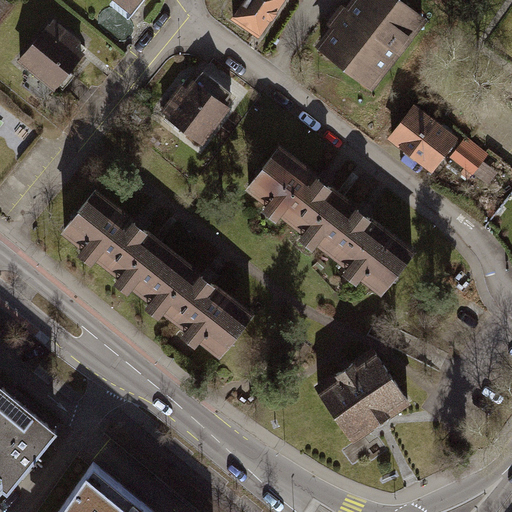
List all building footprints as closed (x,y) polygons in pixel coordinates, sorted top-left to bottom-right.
[(142,0),(119,0),(135,11),(142,0)] [(232,0),(221,17),(250,37),(275,0),(232,0)] [(391,0),(342,0),(308,44),(365,88),(418,21),(391,0)] [(49,18),(15,60),(54,92),(88,49),(49,18)] [(159,110),(206,143),(233,106),(189,73),(159,110)] [(416,101),(387,137),(432,173),(461,138),(416,101)] [(451,154),(475,173),(486,158),(461,140),(451,154)] [(242,196),(310,248),(345,203),(279,151),(242,196)] [(90,190),(54,233),(135,297),(168,254),(90,190)] [(376,297),(410,252),(345,203),(310,248),(376,297)] [(135,297),(216,358),(249,314),(168,254),(135,297)] [(404,400),(372,352),(315,390),(347,438),(404,400)] [(0,498),(60,425),(0,376),(0,498)] [(156,511),(92,458),(54,511),(156,511)]
